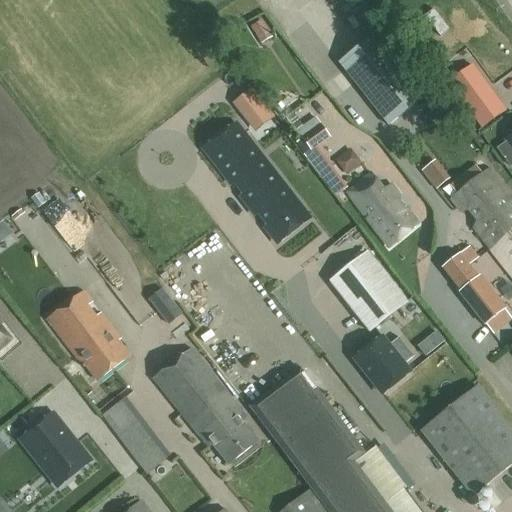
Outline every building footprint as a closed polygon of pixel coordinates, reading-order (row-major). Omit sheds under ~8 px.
[(438,40),(448,34),(435,14),(426,20),(438,40)] [(259,50),(272,41),(261,25),(248,33),(259,50)] [(389,126),(427,95),(377,33),(339,63),(389,126)] [(475,119),(498,103),(472,68),(450,85),(475,119)] [(263,104),(252,90),(237,101),(248,116),(263,104)] [(316,119),(296,133),(310,151),(329,137),(316,119)] [(238,183),(246,192),(242,197),(256,215),(262,213),(270,223),(266,229),(278,244),(310,219),(236,125),(216,141),(226,153),(214,162),(232,185),(238,183)] [(320,151),(308,157),(331,200),(343,193),(320,151)] [(350,152),(331,165),(342,181),(361,167),(350,152)] [(449,179),(436,161),(422,171),(435,189),(449,179)] [(490,248),(511,231),(511,200),(489,171),(483,175),(476,166),(450,186),(458,195),(452,200),(462,212),(468,210),(476,221),(473,227),(490,248)] [(383,190),(370,174),(348,191),(390,247),(419,224),(408,208),(405,209),(398,201),(401,197),(391,185),(383,190)] [(60,211),(48,221),(57,232),(69,222),(60,211)] [(511,231),(490,248),(511,276),(511,231)] [(143,256),(157,277),(173,266),(159,246),(143,256)] [(371,332),(408,301),(368,251),(331,281),(371,332)] [(443,269),(461,292),(480,278),(470,265),(461,254),(443,269)] [(504,306),(480,278),(461,292),(460,292),(482,322),(483,321),(495,335),(511,322),(511,318),(503,306),(504,306)] [(272,286),(263,293),(274,308),(283,301),(272,286)] [(148,300),(169,326),(183,314),(162,289),(148,300)] [(96,316),(88,306),(93,303),(83,291),(46,320),(83,367),(86,365),(99,381),(130,356),(118,341),(121,339),(100,313),(96,316)] [(219,309),(225,319),(242,308),(235,298),(219,309)] [(294,330),(302,323),(289,307),(281,314),(294,330)] [(249,309),(223,327),(260,377),(286,358),(249,309)] [(0,351),(12,341),(1,325),(2,323),(0,320),(0,351)] [(438,333),(419,348),(426,357),(445,342),(438,333)] [(410,373),(404,365),(415,356),(401,338),(390,347),(382,337),(355,358),(383,394),(410,373)] [(258,441),(242,421),(246,417),(192,349),(153,380),(199,438),(204,434),(229,465),(258,441)] [(301,368),(251,407),(330,511),(392,511),(354,462),(365,453),(301,368)] [(0,387),(0,420),(5,427),(17,417),(24,426),(38,414),(15,385),(5,393),(0,387)] [(473,496),(511,464),(511,429),(478,387),(421,432),(473,496)] [(146,474),(171,455),(126,397),(101,416),(146,474)] [(77,447),(72,441),(74,440),(56,417),(23,443),(60,491),(93,465),(78,446),(77,447)] [(326,511),(310,490),(280,511),(326,511)] [(149,511),(140,500),(126,511),(149,511)]
